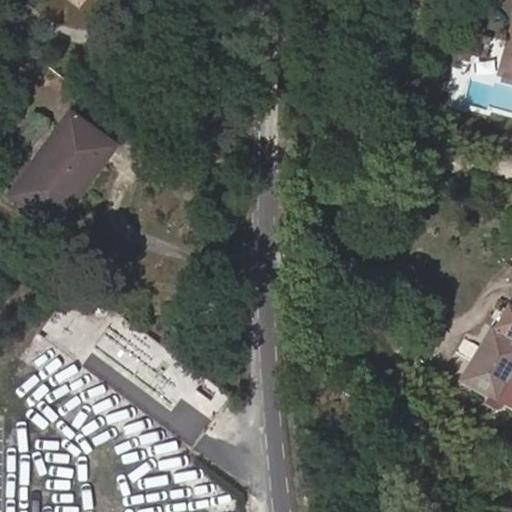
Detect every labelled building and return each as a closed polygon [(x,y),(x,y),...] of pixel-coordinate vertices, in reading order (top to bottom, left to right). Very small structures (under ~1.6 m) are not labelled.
[(511,43),(508,43),(499,73),(511,77),(511,43)] [(38,175),(30,169),(8,198),(52,231),(111,148),(68,116),(56,133),(64,139),(38,175)] [(56,133),(30,169),(38,175),(64,139),(56,133)] [(487,330),(458,381),(487,397),(482,405),(496,413),(503,406),(511,410),(511,308),(507,305),(492,330),(487,330)] [(179,380),(171,375),(168,379),(175,385),(179,380)]
